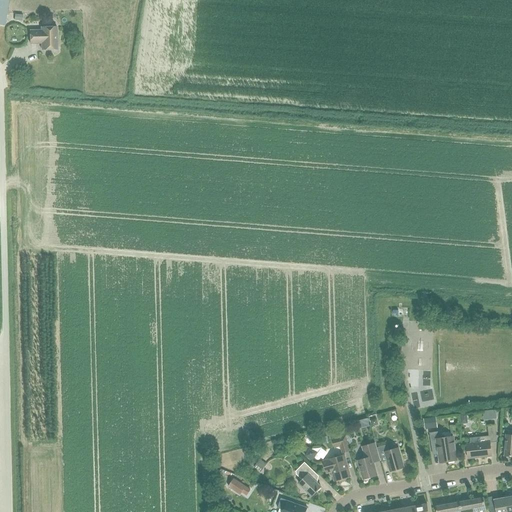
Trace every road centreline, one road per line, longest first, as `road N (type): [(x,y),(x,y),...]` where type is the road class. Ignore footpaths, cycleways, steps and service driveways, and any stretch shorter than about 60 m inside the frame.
road 1 (unclassified): [(5,511),(0,100)]
road 2 (residential): [(424,484),(405,383),(407,320)]
